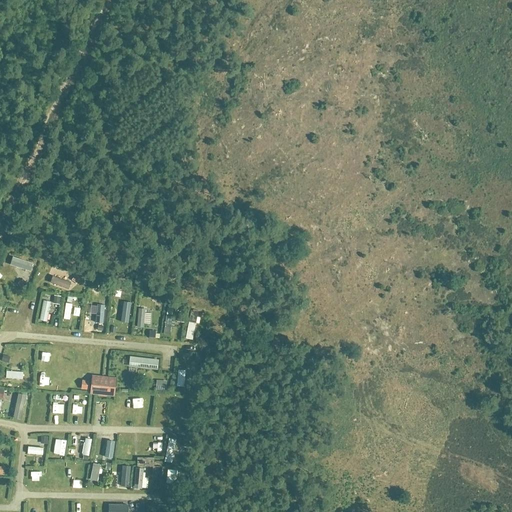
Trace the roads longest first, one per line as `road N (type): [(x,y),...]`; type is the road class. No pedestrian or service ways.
road 1 (track): [(110,0),(0,229)]
road 2 (track): [(0,347),(3,333),(170,348),(168,364)]
road 3 (track): [(0,421),(166,430)]
road 4 (track): [(19,495),(149,495)]
